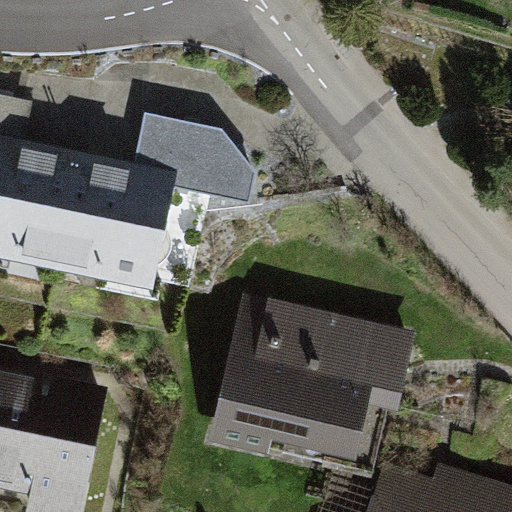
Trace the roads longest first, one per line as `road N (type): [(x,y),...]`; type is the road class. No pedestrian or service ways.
road 1 (residential): [(511,285),(321,82),(259,0)]
road 2 (residential): [(0,24),(133,18),(202,0)]
